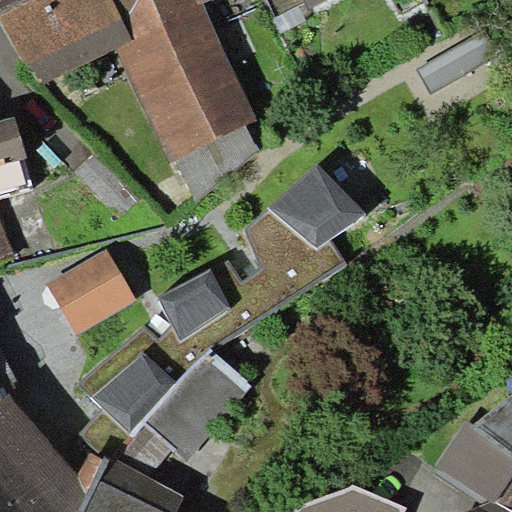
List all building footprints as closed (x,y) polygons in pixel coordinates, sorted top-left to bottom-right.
[(118,47),(171,161),(259,118),(203,2),(201,0),(0,0),(0,17),(37,85),(118,47)] [(269,0),(275,15),(307,2),(306,0),(269,0)] [(309,9),(327,0),(306,0),(307,2),(309,9)] [(497,54),(484,32),(418,70),(430,92),(497,54)] [(15,115),(0,119),(0,165),(27,158),(15,115)] [(140,196),(96,151),(76,170),(123,217),(140,196)] [(242,282),(229,259),(159,295),(172,326),(159,340),(144,325),(78,382),(129,433),(178,379),(211,348),(346,262),(329,240),(366,213),(317,163),(267,207),(270,208),(245,228),(262,267),(242,282)] [(0,260),(15,253),(0,216),(0,260)] [(107,250),(47,285),(77,334),(136,299),(107,250)] [(112,458),(148,476),(173,450),(187,462),(253,385),(211,348),(178,379),(129,433),(112,458)] [(0,511),(77,511),(88,494),(9,392),(2,398),(0,399),(0,511)] [(511,395),(473,425),(511,457),(511,395)] [(511,457),(473,425),(467,420),(436,467),(496,504),(511,479),(511,457)] [(175,511),(184,494),(148,476),(112,458),(106,455),(88,494),(77,511),(175,511)] [(511,511),(511,479),(496,504),(510,511),(511,511)] [(294,511),(405,511),(408,508),(353,484),(306,503),(295,511),(294,511)]
